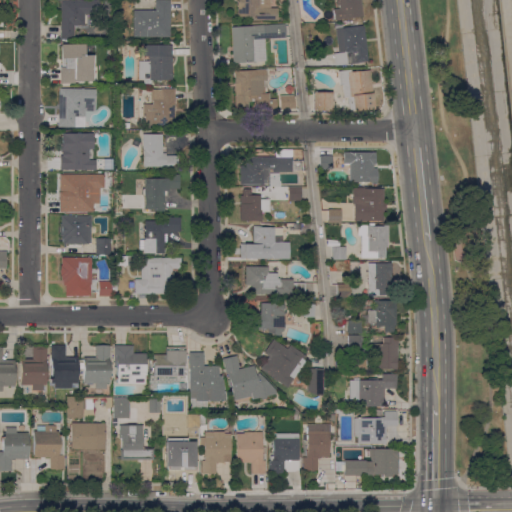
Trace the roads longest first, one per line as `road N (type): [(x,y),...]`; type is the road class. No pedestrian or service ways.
road 1 (residential): [(212,316),(197,0)]
road 2 (residential): [(29,316),(29,0)]
road 3 (tertiary): [(436,503),(206,506)]
road 4 (residential): [(212,316),(0,316)]
road 5 (residential): [(414,130),(205,130)]
road 6 (tertiary): [(206,506),(0,506)]
road 7 (secondary): [(436,405),(427,235)]
road 8 (secondary): [(414,130),(398,0)]
